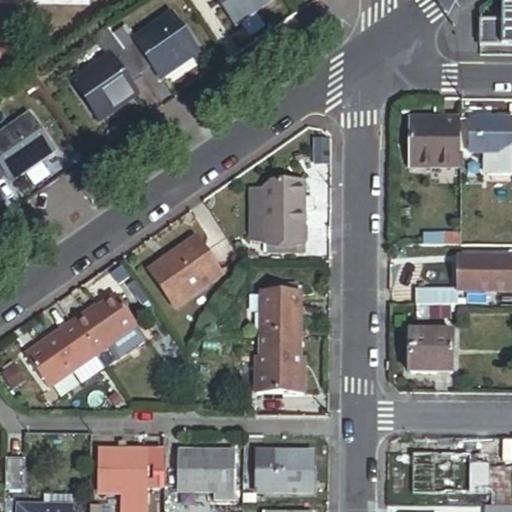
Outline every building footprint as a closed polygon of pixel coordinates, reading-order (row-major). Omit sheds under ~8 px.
[(221,0),(240,27),(280,0),(221,0)] [(511,7),(503,7),(503,25),(481,25),(482,47),(511,47),(511,7)] [(139,46),(126,55),(140,76),(153,68),(162,80),(199,56),(173,17),(137,42),(139,46)] [(115,62),(126,55),(114,37),(107,25),(93,35),(110,60),(112,58),(115,62)] [(114,37),(126,55),(139,46),(137,42),(128,28),(114,37)] [(140,76),(126,55),(115,62),(112,58),(110,60),(75,83),(100,122),(137,97),(129,84),(140,76)] [(53,154),(28,117),(0,136),(0,175),(3,173),(10,183),(53,154)] [(511,121),(470,121),(471,155),(487,155),(487,175),(511,175),(511,121)] [(410,171),(460,172),(461,122),(440,122),(439,127),(411,126),(410,171)] [(305,183),(273,182),(264,188),(263,243),(267,243),(267,253),(297,253),(297,243),(304,243),(304,212),(310,212),(310,205),(305,205),(305,183)] [(263,243),(264,188),(246,188),(246,242),(263,243)] [(196,239),(149,272),(175,310),(222,277),(196,239)] [(511,259),(477,259),(477,262),(460,262),(460,273),(459,292),(511,292),(511,259)] [(417,290),(417,307),(449,307),(449,290),(417,290)] [(270,292),(262,292),(262,357),(262,368),(257,368),(257,395),(305,395),(305,368),(301,368),(301,358),(301,292),(297,292),(270,292)] [(86,315),(72,325),(95,358),(138,329),(116,298),(88,317),(86,315)] [(72,325),(25,358),(49,391),(95,358),(72,325)] [(454,334),(411,333),(410,375),(453,375),(454,334)] [(146,483),(164,483),(164,455),(103,454),(103,491),(140,491),(139,485),(146,485),(146,483)] [(234,455),(180,455),(179,492),(212,492),(212,503),(234,503),(234,484),(231,484),(231,469),(234,469),(234,455)] [(313,456),(258,455),(258,492),(312,493),(313,456)] [(511,509),(511,470),(478,470),(478,462),(471,462),(471,458),(414,457),(414,494),(493,495),(493,509),(511,509)] [(7,459),(7,491),(25,491),(25,459),(7,459)] [(75,497),(46,496),(46,508),(75,508),(75,497)]
